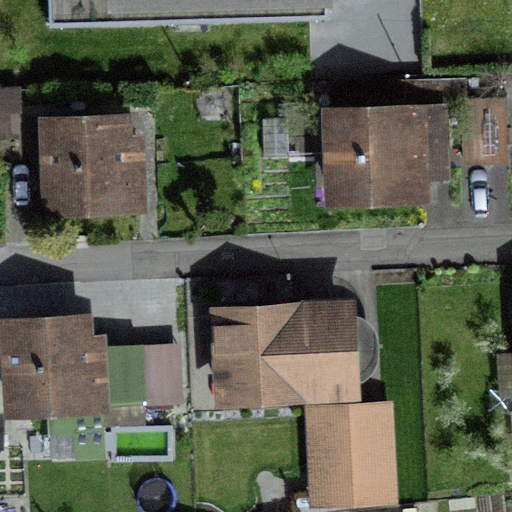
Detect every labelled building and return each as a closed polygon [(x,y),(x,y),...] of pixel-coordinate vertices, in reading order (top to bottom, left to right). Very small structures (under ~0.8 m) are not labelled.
[(321,0),(53,0),(54,24),(321,17),(321,0)] [(437,120),(339,123),(341,212),(440,209),(437,120)] [(150,136),(58,137),(58,216),(151,215),(150,136)] [(377,304),(224,311),(229,410),(381,402),(377,304)] [(94,306),(3,314),(12,412),(102,404),(94,306)] [(153,347),(111,348),(112,404),(153,403),(153,347)] [(385,415),(315,419),(321,498),(390,494),(385,415)]
